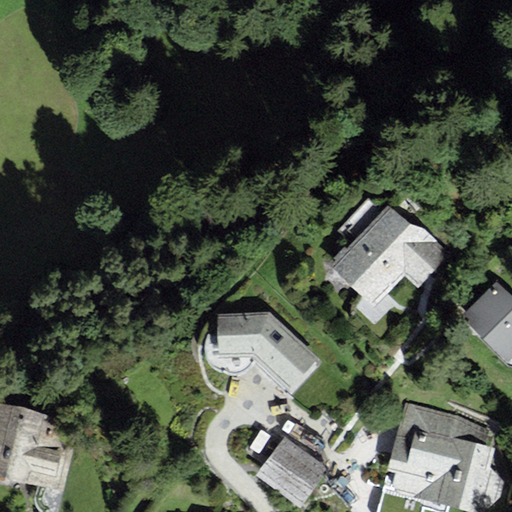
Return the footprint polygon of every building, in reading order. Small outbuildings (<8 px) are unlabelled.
[(336,260),(331,265),(374,305),(403,274),(418,288),(451,253),(422,227),(410,223),(388,203),(347,247),(344,244),(332,257),(336,260)] [(511,296),(495,281),(460,317),(501,356),(499,358),(508,366),(511,366),(511,296)] [(290,390),(319,357),(269,312),(218,313),(219,357),(252,356),(290,390)] [(490,423),(404,401),(386,470),(395,472),(392,484),(397,493),(469,511),(481,511),(503,497),(508,482),(490,467),(495,448),(485,445),(490,423)] [(49,415),(0,402),(0,474),(61,490),(72,444),(43,437),(49,415)] [(301,507),(329,469),(284,436),(256,474),(301,507)]
